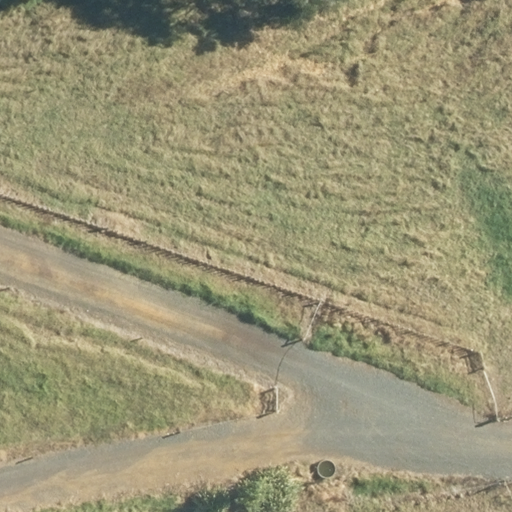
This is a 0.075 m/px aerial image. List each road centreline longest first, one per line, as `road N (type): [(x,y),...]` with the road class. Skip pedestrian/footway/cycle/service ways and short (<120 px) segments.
road 1 (track): [(0,250),(459,398),(511,394)]
road 2 (track): [(0,471),(459,398)]
